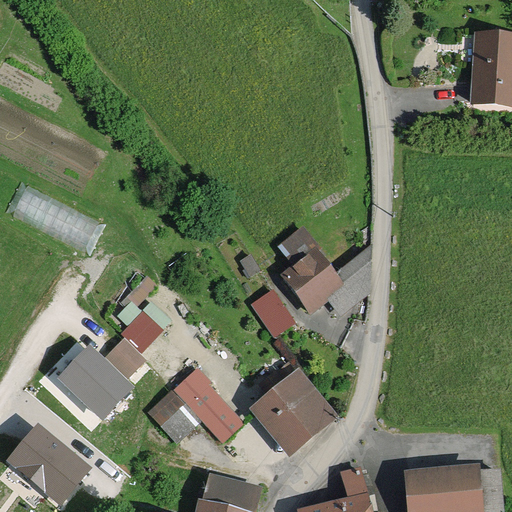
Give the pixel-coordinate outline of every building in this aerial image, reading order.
[(475,104),(511,104),(511,38),(479,38),(475,104)] [(332,293),(344,283),(336,273),(315,246),(310,250),(313,253),(286,276),(311,309),(332,293)] [(336,273),(344,283),(332,293),(342,308),(373,286),(375,272),(376,258),(376,247),(375,246),(336,273)] [(136,322),(150,294),(138,288),(124,316),(136,322)] [(276,335),(297,322),(274,288),(254,302),(276,335)] [(142,352),(165,327),(147,310),(124,334),(142,352)] [(146,357),(126,339),(111,355),(130,373),(146,357)] [(130,389),(91,352),(66,379),(104,416),(130,389)] [(289,380),(298,373),(286,358),(277,365),(289,380)] [(179,385),(191,397),(206,384),(207,383),(212,378),(200,365),(179,385)] [(299,445),(334,418),(298,373),(289,380),(263,401),(264,403),(256,410),(288,451),(298,444),(299,445)] [(188,402),(204,417),(209,422),(224,440),(245,420),(234,408),(225,398),(207,383),(206,384),(188,402)] [(187,401),(191,397),(179,385),(152,412),(162,423),(187,401)] [(204,417),(188,402),(164,426),(181,441),(204,417)] [(39,423),(7,461),(62,507),(94,468),(39,423)] [(412,511),(504,511),(501,470),(495,470),(410,478),(412,511)] [(371,511),(361,472),(345,476),(351,502),(308,511),(371,511)] [(220,506),(244,511),(255,511),(261,490),(210,477),(206,490),(223,495),(220,506)] [(223,495),(206,490),(200,511),(244,511),(220,506),(223,495)]
